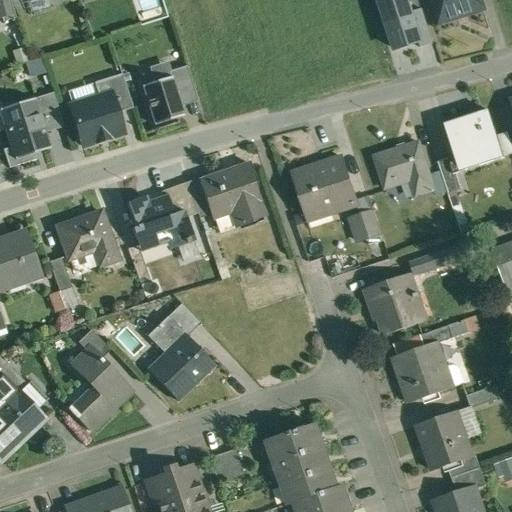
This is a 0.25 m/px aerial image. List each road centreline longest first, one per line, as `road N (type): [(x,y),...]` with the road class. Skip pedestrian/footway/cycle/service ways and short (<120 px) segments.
road 1 (residential): [(511,62),(254,124),(0,205)]
road 2 (residential): [(351,379),(0,495)]
road 3 (residential): [(351,379),(398,511)]
